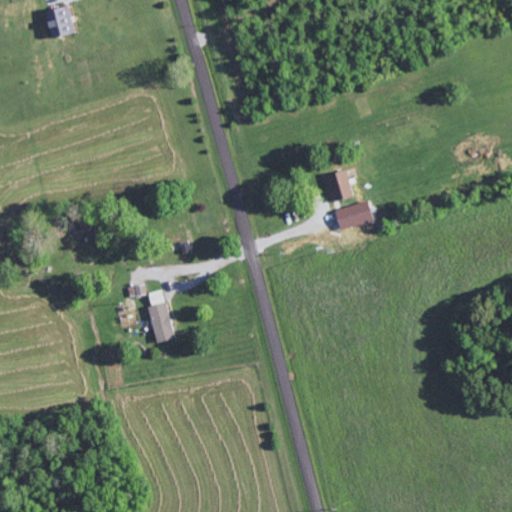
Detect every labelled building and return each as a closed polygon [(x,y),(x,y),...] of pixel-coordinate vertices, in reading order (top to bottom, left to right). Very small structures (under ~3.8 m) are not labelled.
[(52,13),(60,41),(82,34),(74,6),(52,13)] [(358,199),(352,172),(331,177),(337,204),(358,199)] [(339,213),(342,225),(356,222),(353,210),(339,213)] [(133,288),(135,297),(150,295),(149,285),(133,288)] [(162,344),(179,341),(172,304),(155,307),(162,344)]
